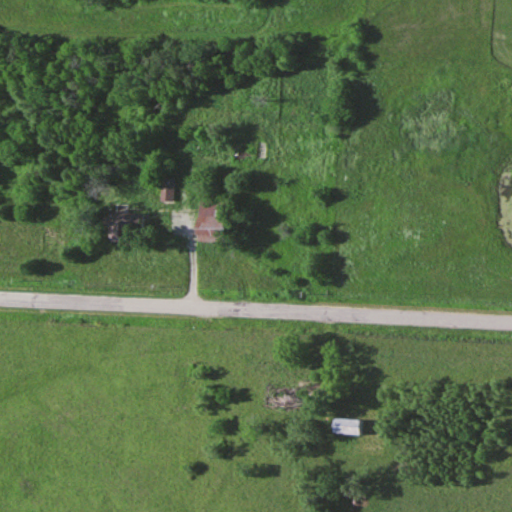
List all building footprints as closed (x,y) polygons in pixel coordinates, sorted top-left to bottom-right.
[(176,203),(177,185),(166,185),(166,203),(176,203)] [(207,200),(207,243),(236,243),(237,200),(207,200)] [(119,213),(119,243),(148,243),(148,213),(119,213)] [(270,385),(270,407),(304,407),(304,386),(270,385)] [(366,436),(367,421),(337,419),(336,434),(366,436)]
